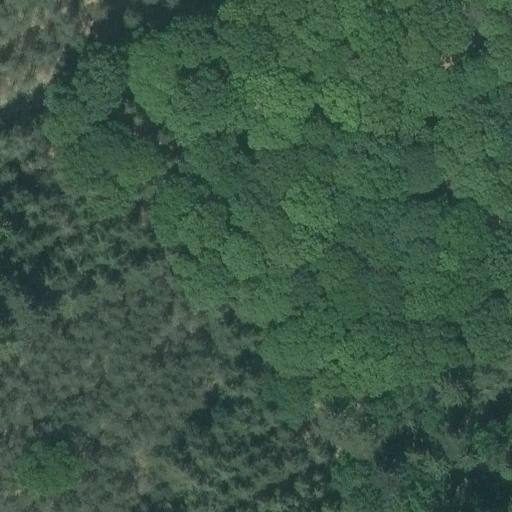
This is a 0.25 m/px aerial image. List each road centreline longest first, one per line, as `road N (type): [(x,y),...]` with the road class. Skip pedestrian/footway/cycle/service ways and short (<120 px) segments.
road 1 (track): [(161,21),(301,397),(376,511)]
road 2 (track): [(0,113),(202,0)]
